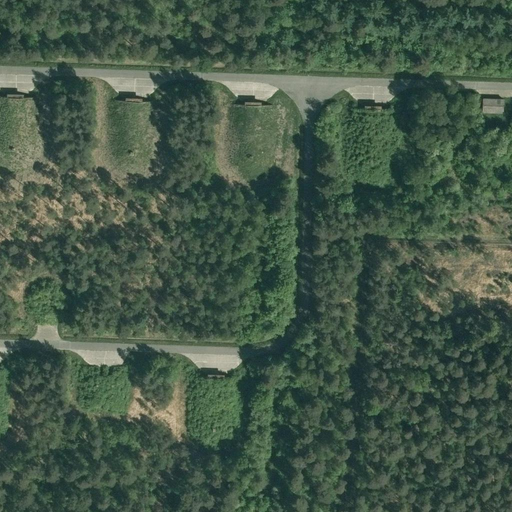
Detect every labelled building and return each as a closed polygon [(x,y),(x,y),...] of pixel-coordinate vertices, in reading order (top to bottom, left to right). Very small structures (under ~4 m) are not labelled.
[(39,97),(0,95),(0,166),(37,167),(39,97)] [(154,102),(112,101),(109,171),(152,172),(154,102)] [(482,116),(505,116),(505,101),(482,101),(482,116)] [(276,105),(234,104),(232,174),(274,176),(276,105)] [(399,111),(357,110),(355,180),(397,181),(399,111)] [(122,375),(80,373),(78,443),(120,445),(122,375)] [(234,377),(192,375),(190,445),(232,447),(234,377)]
